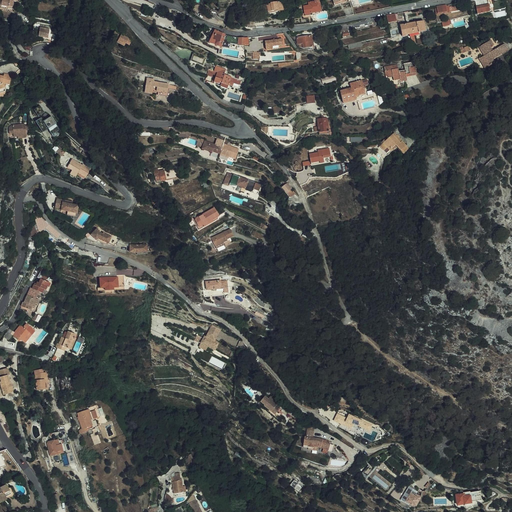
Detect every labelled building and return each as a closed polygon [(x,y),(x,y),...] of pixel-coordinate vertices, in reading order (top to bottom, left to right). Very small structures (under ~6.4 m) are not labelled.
[(306,15),(312,15),(312,13),(323,11),(321,0),(316,0),(317,1),(310,2),(311,5),(307,6),(308,8),(305,8),(306,15)] [(488,0),(475,0),(477,13),(490,12),(488,0)] [(436,6),(438,15),(452,13),(451,4),(436,6)] [(272,15),(272,16),(282,15),(281,7),(266,8),(266,13),(267,13),(267,16),(272,15)] [(346,17),(354,15),(352,7),(344,10),(346,17)] [(387,14),(389,22),(398,20),(396,12),(387,14)] [(441,21),(442,28),(452,27),(451,19),(441,21)] [(407,25),(401,26),(402,36),(426,32),(424,22),(411,24),(407,25)] [(38,32),(37,35),(37,37),(46,38),(48,29),(36,27),(36,31),(38,32)] [(225,43),(240,46),(246,47),(246,40),(243,39),(226,35),(215,30),(212,36),(209,37),(212,40),(210,44),(222,50),(225,43)] [(128,45),(132,47),(133,43),(134,42),(117,32),(115,36),(112,40),(127,48),(128,45)] [(282,37),(280,38),(280,41),(267,42),(268,51),(275,50),(274,48),(286,46),(286,40),(282,41),(282,37)] [(315,48),(313,37),(299,38),(299,46),(304,45),(305,50),(315,48)] [(493,44),(493,43),(494,42),(491,38),(480,45),(485,54),(480,57),(486,66),(496,61),(493,57),(492,55),(501,49),(502,51),(509,47),(505,42),(493,49),(490,45),(491,44),(492,45),(493,44)] [(193,54),(191,59),(202,63),(204,58),(193,54)] [(407,75),(417,73),(416,66),(413,66),(412,62),(404,64),(405,70),(399,71),(398,65),(385,68),(388,83),(392,83),(393,86),(397,85),(399,85),(399,82),(405,81),(404,75),(407,75)] [(212,80),(218,82),(218,81),(227,83),(229,84),(230,80),(235,82),(237,77),(221,72),(223,67),(213,63),(211,69),(215,70),(212,80)] [(0,77),(0,84),(1,84),(6,85),(6,84),(9,85),(12,75),(7,73),(1,76),(0,77)] [(323,84),(336,80),(335,75),(322,78),(323,84)] [(152,83),(153,81),(146,79),(143,94),(150,95),(152,87),(156,88),(155,92),(165,94),(167,85),(152,83)] [(357,97),(367,95),(363,82),(352,84),(353,90),(342,93),(345,105),(358,102),(357,97)] [(0,93),(5,92),(6,89),(8,89),(9,85),(6,84),(6,85),(1,84),(0,84),(0,93)] [(307,95),(307,103),(316,102),(315,94),(307,95)] [(37,106),(30,110),(35,117),(41,112),(37,106)] [(323,117),(317,118),(317,121),(318,120),(318,127),(316,127),(311,128),(312,133),(319,132),(319,136),(329,135),(327,120),(324,121),(324,118),(323,117)] [(38,118),(32,121),(39,132),(44,129),(48,135),(56,131),(48,119),(41,123),(38,118)] [(14,134),(14,136),(19,136),(19,133),(26,132),(26,130),(26,126),(26,124),(13,124),(13,128),(10,128),(10,134),(14,134)] [(401,149),(403,145),(405,143),(396,136),(391,132),(381,147),(387,152),(389,150),(391,152),(393,148),(395,145),(401,149)] [(202,141),(196,139),(196,141),(195,147),(200,148),(200,150),(210,152),(211,151),(218,153),(218,154),(218,155),(227,157),(227,155),(233,157),(236,146),(221,142),(220,146),(202,142),(202,141)] [(329,151),(322,152),(318,152),(318,155),(310,156),(310,160),(312,159),(313,165),(320,164),(320,166),(324,165),(324,159),(330,159),(329,151)] [(77,176),(83,180),(84,180),(85,178),(89,172),(80,167),(80,168),(70,162),(64,172),(69,175),(75,178),(75,179),(77,176)] [(159,180),(160,181),(172,178),(171,173),(171,172),(164,174),(162,169),(157,171),(158,175),(154,177),(155,181),(159,180)] [(235,189),(236,187),(229,184),(232,175),(227,174),(223,185),(235,189)] [(258,192),(260,186),(232,175),(229,184),(236,187),(244,189),(245,191),(250,193),(252,192),(252,190),(258,192)] [(287,193),(290,197),(295,193),(292,189),(287,183),(282,187),(287,193)] [(56,207),(62,209),(65,209),(65,212),(78,214),(79,205),(73,204),(74,202),(58,199),(56,207)] [(192,219),(194,223),(199,221),(202,225),(210,220),(217,217),(213,208),(192,219)] [(34,217),(31,210),(24,212),(27,219),(34,217)] [(43,217),(42,215),(35,218),(36,223),(38,227),(39,229),(39,230),(49,225),(43,217)] [(49,225),(46,230),(58,240),(61,235),(49,225)] [(94,241),(96,240),(97,239),(108,243),(109,241),(114,244),(116,244),(118,240),(103,233),(102,234),(97,229),(89,236),(94,241)] [(226,232),(207,241),(209,246),(208,247),(211,253),(220,248),(219,246),(223,244),(223,243),(229,239),(226,232)] [(66,240),(61,235),(58,240),(74,249),(76,245),(72,243),(66,240)] [(137,253),(149,254),(150,250),(152,250),(152,253),(161,252),(161,244),(151,245),(145,245),(139,245),(131,244),(131,239),(124,238),(123,245),(130,247),(130,252),(137,253)] [(31,288),(29,288),(27,291),(36,294),(37,292),(40,293),(42,289),(44,289),(45,285),(47,286),(48,281),(38,278),(37,281),(35,281),(34,285),(32,284),(31,288)] [(115,289),(126,289),(125,279),(101,280),(102,290),(106,290),(115,289)] [(224,280),(207,282),(209,297),(226,295),(226,294),(225,288),(224,280)] [(38,299),(35,298),(36,294),(27,291),(23,303),(22,303),(21,306),(31,310),(32,306),(34,306),(35,303),(36,303),(38,299)] [(19,337),(21,339),(26,342),(30,336),(28,334),(32,327),(26,322),(23,326),(20,325),(12,336),(18,340),(19,337)] [(18,323),(10,334),(12,336),(20,325),(18,323)] [(213,333),(219,336),(222,330),(216,327),(213,333)] [(65,347),(69,349),(74,338),(75,334),(68,331),(65,338),(61,337),(58,344),(65,347)] [(216,350),(230,358),(235,350),(221,342),(217,340),(219,336),(213,333),(210,331),(208,335),(207,334),(203,340),(207,342),(205,344),(209,346),(216,350)] [(207,342),(203,340),(200,346),(207,350),(209,346),(205,344),(207,342)] [(212,355),(209,362),(223,369),(226,363),(212,355)] [(0,381),(0,385),(3,395),(10,393),(9,388),(12,387),(10,382),(9,382),(7,375),(8,375),(7,368),(0,370),(0,376),(0,377),(0,380),(0,382),(0,381)] [(36,374),(38,390),(48,389),(47,383),(45,384),(43,373),(36,374)] [(263,393),(257,399),(266,408),(267,407),(273,402),(274,403),(276,401),(269,394),(266,396),(263,393)] [(267,407),(266,408),(268,409),(269,408),(273,411),(277,407),(274,404),(274,403),(273,402),(267,407)] [(100,417),(96,405),(88,408),(89,409),(77,413),(82,430),(78,431),(79,434),(87,432),(86,429),(92,426),(90,420),(100,417)] [(332,419),(335,414),(331,412),(327,420),(335,427),(337,425),(339,423),(332,419)] [(339,423),(340,421),(343,416),(336,412),(335,414),(332,419),(339,423)] [(343,416),(340,421),(343,423),(342,425),(350,429),(351,426),(356,429),(358,427),(362,429),(365,424),(349,415),(347,419),(345,418),(343,416)] [(311,437),(313,429),(306,427),(305,434),(304,434),(302,445),(307,445),(307,444),(311,445),(312,444),(316,445),(318,445),(322,447),(322,446),(326,449),(326,450),(329,452),(333,445),(322,439),(311,437)] [(91,434),(94,444),(100,442),(97,432),(91,434)] [(61,450),(59,443),(57,439),(48,442),(47,444),(50,456),(58,453),(58,451),(61,450)] [(371,464),(362,474),(366,477),(375,467),(371,464)] [(172,477),(174,493),(184,491),(183,485),(182,480),(181,480),(180,476),(172,477)] [(297,493),(304,483),(296,477),(288,487),(297,493)] [(7,483),(4,484),(1,486),(2,487),(0,487),(0,503),(0,502),(0,501),(7,498),(16,494),(12,486),(9,487),(7,483)] [(414,505),(419,498),(416,495),(416,493),(412,490),(413,488),(409,485),(401,499),(409,504),(414,505)] [(479,496),(476,496),(476,494),(475,492),(468,493),(468,492),(459,493),(459,494),(454,495),(455,505),(469,503),(469,502),(479,500),(479,496)] [(193,510),(199,507),(196,501),(192,495),(188,501),(193,510)]
